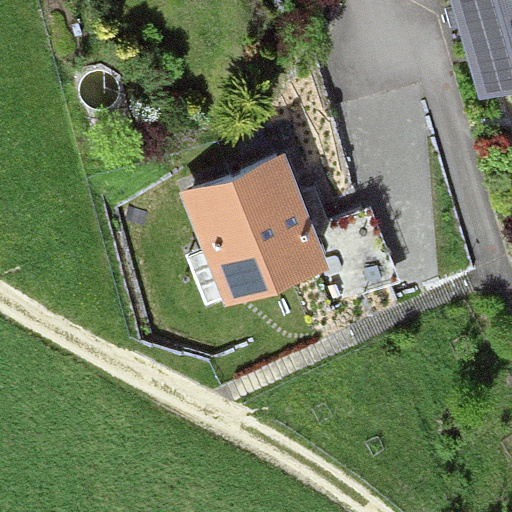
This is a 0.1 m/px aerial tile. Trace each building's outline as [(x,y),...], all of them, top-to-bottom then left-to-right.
[(511,0),(451,0),(480,100),(511,91),(511,0)] [(286,152),(180,192),(203,250),(222,297),(226,306),(331,269),(314,227),(302,191),(286,152)] [(314,227),(329,222),(317,186),(302,191),(314,227)] [(329,222),(314,227),(331,269),(343,299),(401,281),(371,207),(329,222)] [(222,297),(203,250),(189,255),(207,303),(222,297)]
